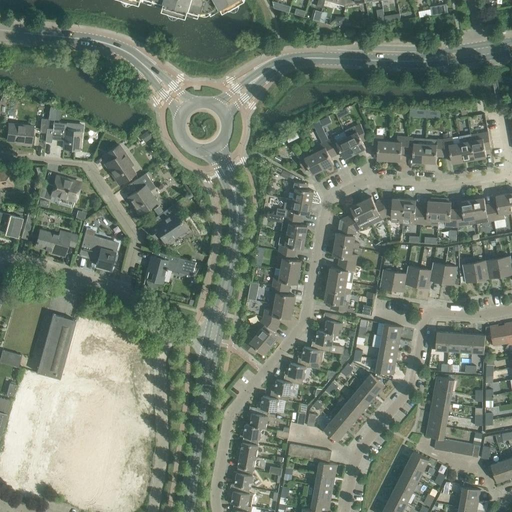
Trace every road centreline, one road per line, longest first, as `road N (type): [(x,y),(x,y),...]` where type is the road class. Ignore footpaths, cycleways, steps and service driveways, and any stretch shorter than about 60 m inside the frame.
road 1 (residential): [(216,511),(228,413),(305,321),(328,199),(366,181),(439,186),(508,174)]
road 2 (residential): [(123,290),(137,238),(86,164),(0,155)]
road 3 (residential): [(383,421),(413,382),(425,316),(511,309)]
road 4 (residential): [(153,511),(167,331)]
road 5 (tertiary): [(188,495),(212,340)]
road 6 (tertiary): [(140,62),(96,41),(0,31)]
road 7 (tertiary): [(212,340),(236,198)]
road 8 (tertiary): [(276,65),(414,61)]
road 9 (residential): [(123,290),(0,257)]
